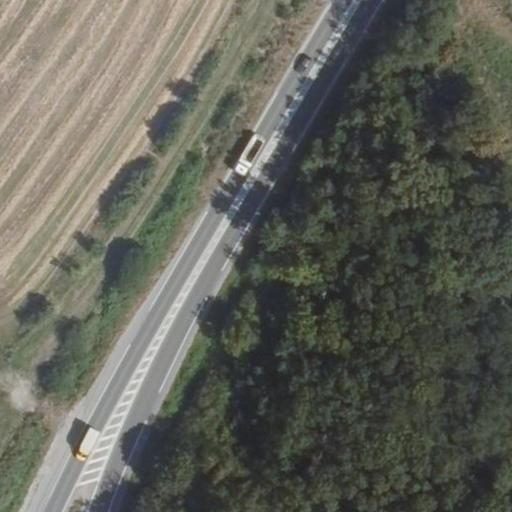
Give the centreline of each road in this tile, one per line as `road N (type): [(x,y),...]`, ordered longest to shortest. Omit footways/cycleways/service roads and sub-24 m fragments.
road 1 (secondary): [(180,320),(363,0)]
road 2 (secondary): [(331,0),(151,304)]
road 3 (motorway): [(151,304),(46,511)]
road 4 (motorway): [(91,511),(180,320)]
